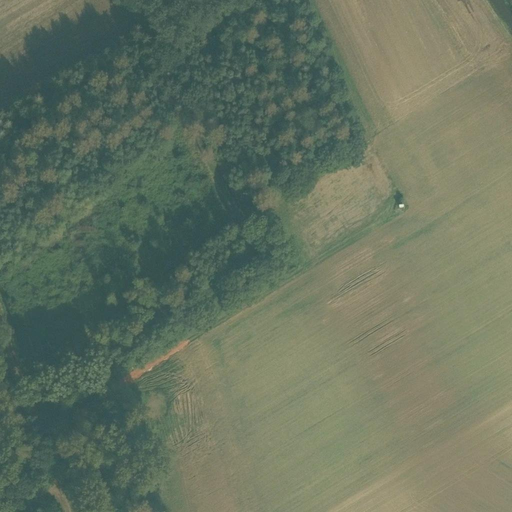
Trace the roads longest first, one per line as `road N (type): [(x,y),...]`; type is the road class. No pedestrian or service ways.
road 1 (track): [(44,434),(318,267)]
road 2 (track): [(0,310),(66,511)]
